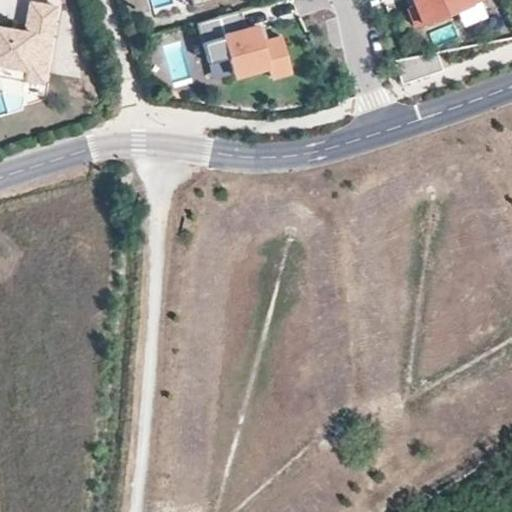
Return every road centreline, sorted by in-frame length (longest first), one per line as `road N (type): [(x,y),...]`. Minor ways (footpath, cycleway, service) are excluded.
road 1 (track): [(161,150),(130,511)]
road 2 (residential): [(251,152),(86,148),(0,177)]
road 3 (residential): [(382,127),(511,81)]
road 4 (residential): [(251,152),(382,127)]
road 5 (residential): [(344,0),(382,127)]
